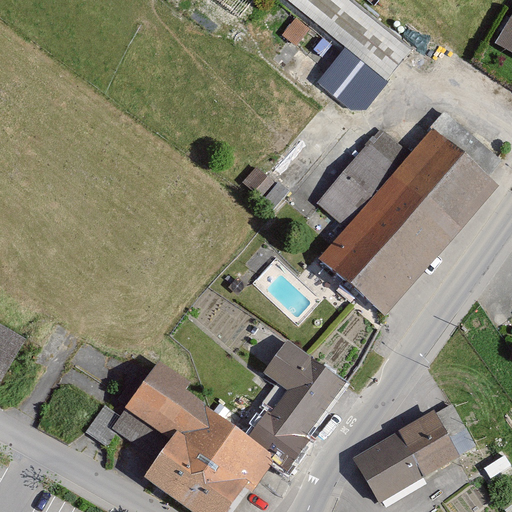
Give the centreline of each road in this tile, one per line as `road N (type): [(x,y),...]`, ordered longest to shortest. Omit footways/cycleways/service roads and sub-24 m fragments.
road 1 (tertiary): [(310,511),(344,439),(511,211)]
road 2 (unclassified): [(0,429),(147,511)]
